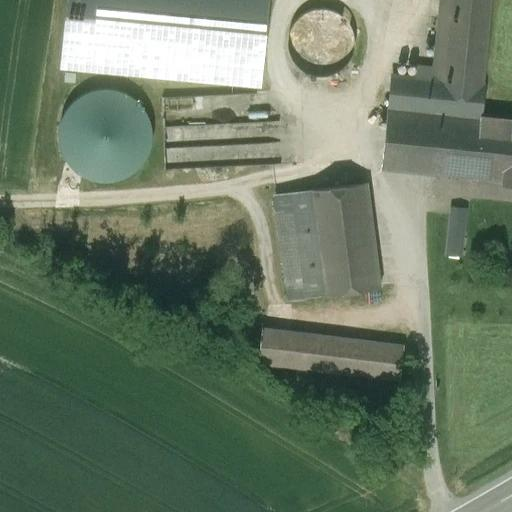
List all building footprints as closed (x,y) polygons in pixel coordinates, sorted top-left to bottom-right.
[(267,0),(67,0),(61,65),(259,85),(267,0)] [(449,0),(441,80),(393,76),(384,168),(383,168),(383,170),(475,179),(481,118),(484,85),(483,84),(490,0),(449,0)] [(351,55),(353,42),(351,29),(343,18),(332,11),(319,9),(306,12),(295,19),(288,30),(286,43),(289,56),(296,67),(307,74),(320,76),(333,74),(344,66),(351,55)] [(76,172),(87,179),(101,182),(115,181),(128,177),(139,168),(147,157),(151,143),(152,129),(148,117),(142,106),(132,97),(120,91),(107,89),(94,90),(82,95),(72,103),(64,113),(59,125),(58,138),(61,151),(67,162),(76,172)] [(511,120),(481,118),(475,179),(503,181),(503,182),(511,183),(511,120)] [(193,165),(269,160),(268,140),(260,140),(259,121),(188,125),(189,145),(192,145),(193,165)] [(366,182),(307,190),(321,294),(379,286),(366,182)] [(307,190),(276,194),(289,298),(321,294),(307,190)] [(468,256),(473,206),(455,204),(451,254),(468,256)] [(403,346),(262,328),(257,362),(399,379),(403,346)]
